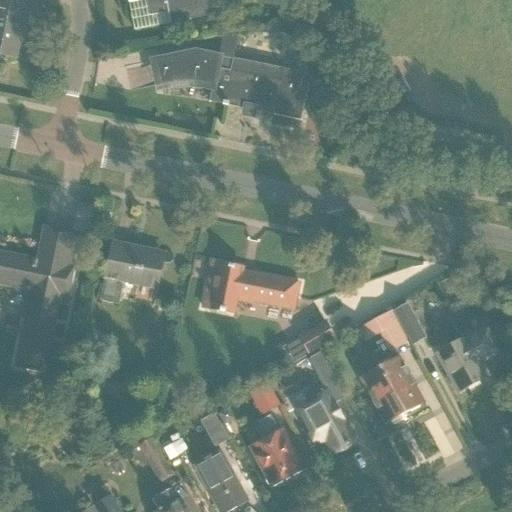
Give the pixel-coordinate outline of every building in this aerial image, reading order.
[(0,0),(0,54),(18,58),(21,42),(24,43),(33,0),(0,0)] [(136,0),(136,1),(143,0),(147,0),(151,16),(167,13),(169,23),(208,16),(205,0),(136,0)] [(219,56),(197,51),(158,60),(163,84),(171,82),(182,81),(196,81),(203,82),(214,84),(210,102),(301,121),(308,87),(297,72),(235,59),(239,34),(223,36),(219,56)] [(0,283),(33,290),(17,367),(44,373),(59,296),(67,297),(73,268),(68,267),(74,234),(51,229),(44,263),(0,253),(0,283)] [(126,248),(112,245),(100,301),(120,305),(125,281),(157,288),(164,255),(150,252),(151,249),(127,243),(126,248)] [(242,269),(211,263),(202,306),(233,313),(237,294),(252,297),(252,301),(294,311),(300,283),(242,271),(242,269)] [(407,308),(395,315),(410,341),(422,334),(407,308)] [(393,311),(358,329),(365,342),(381,333),(399,324),(393,311)] [(325,324),(299,338),(310,357),(336,342),(325,324)] [(459,393),(488,377),(480,362),(499,352),(488,331),(463,345),(461,343),(438,355),(459,393)] [(314,400),(295,410),(315,446),(326,441),(333,453),(354,442),(333,404),(345,398),(321,353),(309,359),(321,384),(309,391),(314,400)] [(362,378),(387,424),(423,405),(398,358),(362,378)] [(262,416),(281,406),(269,384),(250,394),(262,416)] [(215,414),(202,421),(217,447),(230,440),(215,414)] [(272,415),(257,423),(267,439),(252,447),(268,476),(268,481),(270,485),(275,487),(278,485),(280,479),(300,468),(272,415)] [(139,435),(139,436),(161,480),(174,474),(152,429),(139,435)] [(195,466),(219,511),(227,511),(249,501),(222,451),(195,466)] [(160,511),(186,511),(185,509),(182,510),(177,502),(172,505),(165,492),(154,499),(161,511),(160,511)] [(120,511),(111,496),(94,506),(97,511),(120,511)]
